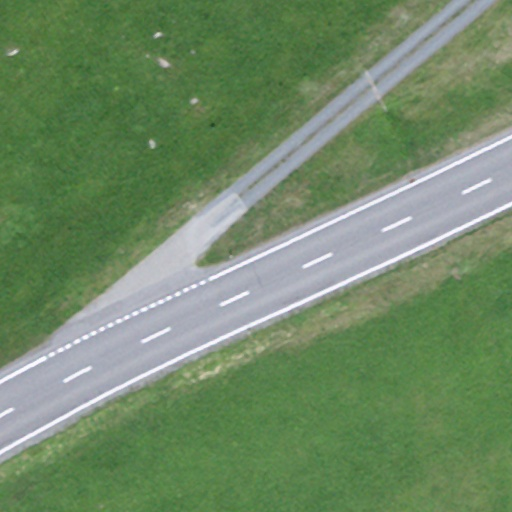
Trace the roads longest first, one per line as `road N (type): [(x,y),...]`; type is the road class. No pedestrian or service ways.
road 1 (primary): [(511,168),(0,416)]
road 2 (track): [(110,357),(126,297),(467,0)]
